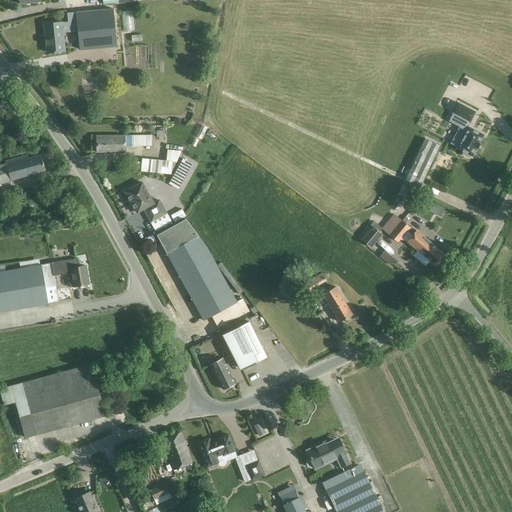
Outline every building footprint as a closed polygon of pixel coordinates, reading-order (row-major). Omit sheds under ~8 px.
[(117,46),(113,7),(75,11),(75,12),(67,13),(68,22),(62,22),(62,21),(44,23),(46,53),(65,52),(63,32),(77,30),(79,50),(117,46)] [(123,30),(133,30),(133,10),(123,10),(123,30)] [(469,157),(470,155),(471,156),(472,156),(472,155),(476,148),(477,148),(479,143),(483,136),(483,135),(468,127),(468,128),(466,127),(469,122),(470,122),(475,112),(458,103),(452,113),(464,119),(451,143),(458,147),(457,148),(464,152),(462,154),(469,157)] [(96,152),(125,152),(125,146),(151,146),(151,135),(96,135),(96,152)] [(418,189),(439,145),(424,138),(404,182),(418,189)] [(142,158),(141,171),(171,174),(181,151),(167,149),(166,160),(142,158)] [(184,154),(171,178),(181,183),(194,160),(194,159),(185,153),(184,154)] [(0,165),(0,183),(45,170),(40,154),(28,158),(27,154),(5,161),(6,163),(0,165)] [(143,183),(142,182),(126,192),(137,213),(144,209),(151,222),(166,213),(148,180),(143,183)] [(179,208),(170,213),(172,216),(175,222),(184,217),(184,216),(181,211),(179,208)] [(382,228),(389,235),(402,220),(394,214),(382,228)] [(207,246),(198,235),(185,219),(156,235),(203,321),(211,316),(218,328),(249,311),(241,296),(236,299),(207,246)] [(397,243),(407,231),(411,226),(410,227),(402,220),(389,235),(397,243)] [(370,225),(371,226),(379,232),(382,228),(374,221),(370,225)] [(383,234),(379,232),(371,226),(360,239),(371,248),(383,234)] [(411,226),(407,231),(412,235),(406,241),(418,251),(427,240),(411,226)] [(427,240),(418,251),(435,265),(444,254),(427,240)] [(395,260),(384,250),(380,256),(391,265),(395,260)] [(67,273),(71,272),(73,286),(89,284),(85,265),(80,266),(78,259),(51,262),(41,264),(0,270),(0,312),(48,304),(45,287),(55,286),(53,271),(66,269),(67,273)] [(322,272),(306,281),(311,290),(326,280),(322,272)] [(322,294),(339,322),(352,314),(335,286),(322,294)] [(256,364),(261,362),(260,360),(266,357),(248,322),(225,333),(243,368),(243,369),(255,362),(256,364)] [(211,364),(224,389),(235,384),(222,359),(211,364)] [(15,402),(25,438),(105,416),(91,363),(0,388),(0,392),(3,405),(15,402)] [(259,435),(265,432),(260,422),(254,425),(259,435)] [(162,440),(174,470),(193,463),(181,432),(162,440)] [(234,450),(228,435),(217,439),(218,441),(210,444),(208,439),(197,443),(206,466),(217,462),(218,465),(220,466),(221,466),(222,466),(224,466),(225,465),(226,464),(226,463),(226,461),(224,454),(234,450)] [(307,460),(306,463),(307,467),(311,468),(314,466),(315,468),(337,457),(341,467),(349,463),(345,453),(340,441),(332,445),(331,442),(318,448),(317,446),(307,451),(310,458),(307,460)] [(251,479),(263,475),(258,461),(246,466),(251,479)] [(383,511),(364,471),(361,472),(358,465),(344,472),(337,475),(322,483),(336,511),(383,511)] [(172,480),(149,490),(154,500),(170,492),(172,496),(179,493),(172,480)] [(293,488),(279,495),(284,505),(283,506),(285,511),(306,511),(299,497),(298,498),(293,488)] [(265,496),(269,504),(278,500),(274,491),(265,496)] [(98,511),(90,492),(74,498),(79,511),(98,511)]
